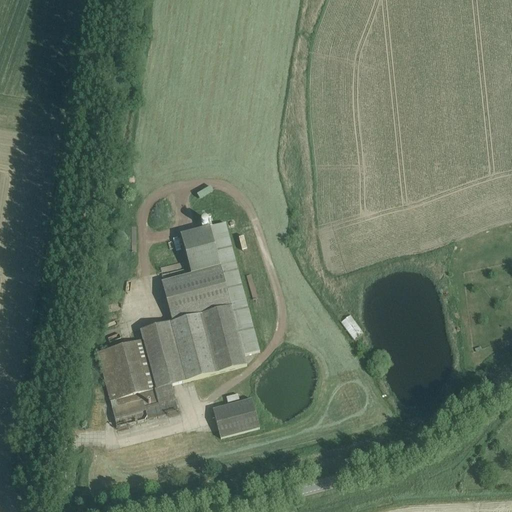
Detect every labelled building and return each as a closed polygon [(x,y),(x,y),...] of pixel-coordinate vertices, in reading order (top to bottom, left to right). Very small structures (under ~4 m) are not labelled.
[(181,236),(191,277),(162,285),(173,325),(141,333),(143,342),(97,354),(117,430),(179,414),(172,387),(246,368),(243,358),(260,353),(226,225),(181,236)] [(116,315),(121,316),(126,304),(120,302),(116,315)] [(341,323),(355,341),(363,334),(350,317),(341,323)] [(240,393),(228,396),(230,403),(242,400),(240,393)] [(214,412),(221,442),(260,432),(253,402),(214,412)]
